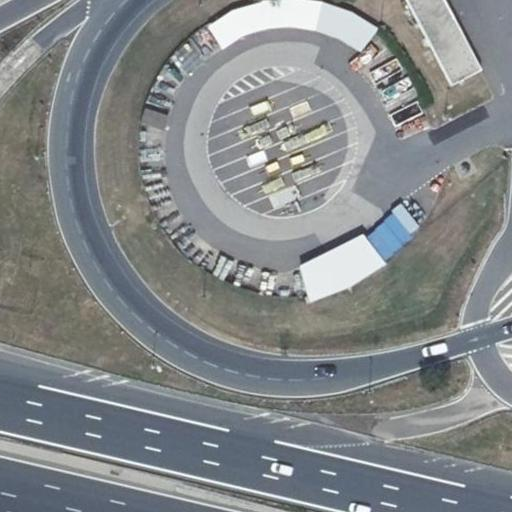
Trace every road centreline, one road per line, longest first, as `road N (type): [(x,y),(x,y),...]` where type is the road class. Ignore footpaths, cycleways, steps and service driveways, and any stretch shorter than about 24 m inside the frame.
road 1 (motorway): [(511,328),(383,366),(287,378),(209,361),(147,324),(99,269),(75,212),(68,159),(77,82),(101,32),(129,0)]
road 2 (motorway): [(461,511),(0,404)]
